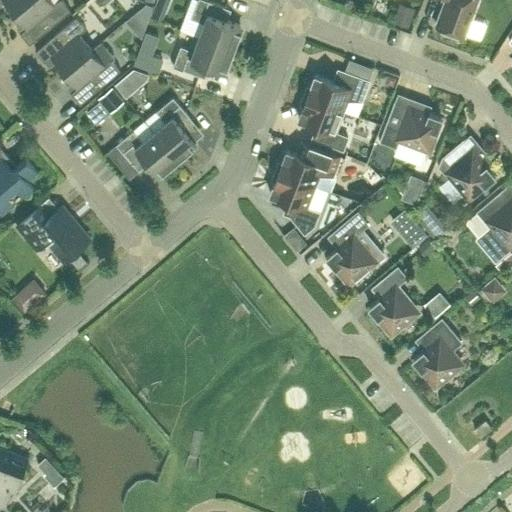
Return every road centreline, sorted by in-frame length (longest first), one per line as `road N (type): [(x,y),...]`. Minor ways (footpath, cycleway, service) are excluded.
road 1 (residential): [(475,483),(358,345),(337,340),(215,194)]
road 2 (residential): [(511,132),(464,82),(291,17)]
road 3 (residential): [(144,250),(0,75)]
road 4 (unclassified): [(215,194),(247,140),(291,17)]
road 5 (unclassified): [(0,374),(144,250)]
